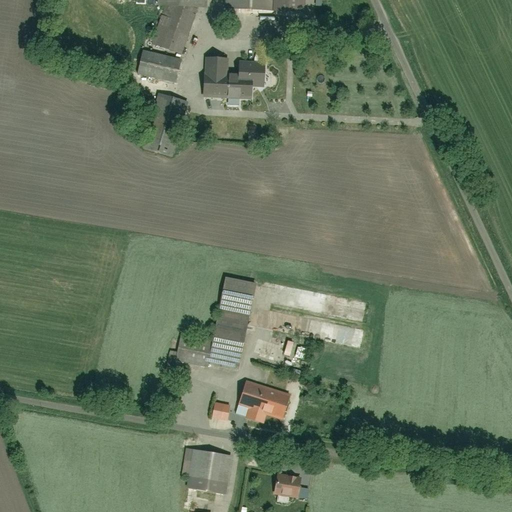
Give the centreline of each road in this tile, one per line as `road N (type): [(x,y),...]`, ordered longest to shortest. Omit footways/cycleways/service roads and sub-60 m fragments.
road 1 (residential): [(511,484),(0,398)]
road 2 (residential): [(511,301),(373,0)]
